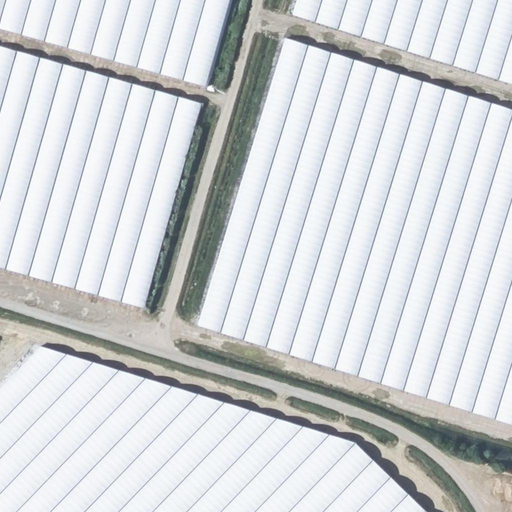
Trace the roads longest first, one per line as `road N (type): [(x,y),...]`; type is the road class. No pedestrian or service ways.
road 1 (track): [(256,0),(153,349),(382,429),(431,454),(481,511)]
road 2 (track): [(0,299),(153,349)]
